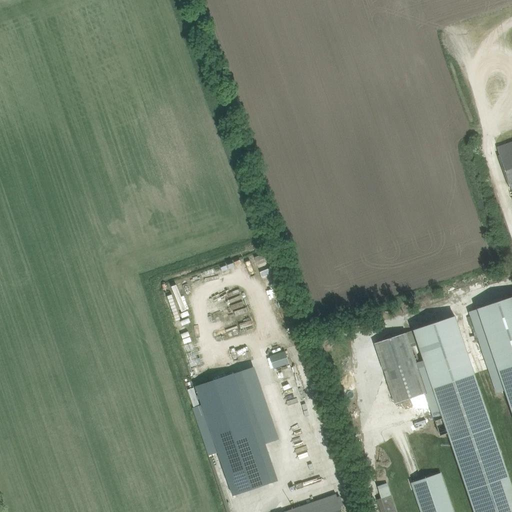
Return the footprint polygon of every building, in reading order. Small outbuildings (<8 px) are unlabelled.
[(511,138),(499,143),(511,184),(511,138)] [(247,261),(230,263),(231,274),(248,273),(247,261)] [(427,393),(419,368),(423,367),(421,362),(417,363),(412,347),(417,345),(412,331),(374,343),(395,404),(427,393)] [(258,444),(240,391),(234,373),(195,387),(198,395),(200,399),(202,404),(220,457),(258,444)] [(194,388),(188,390),(194,407),(200,405),(198,400),(200,399),(198,395),(196,395),(194,388)] [(290,447),(306,441),(301,429),(286,435),(290,447)] [(454,511),(441,473),(411,483),(420,511),(454,511)] [(396,511),(391,495),(377,500),(381,511),(396,511)]
